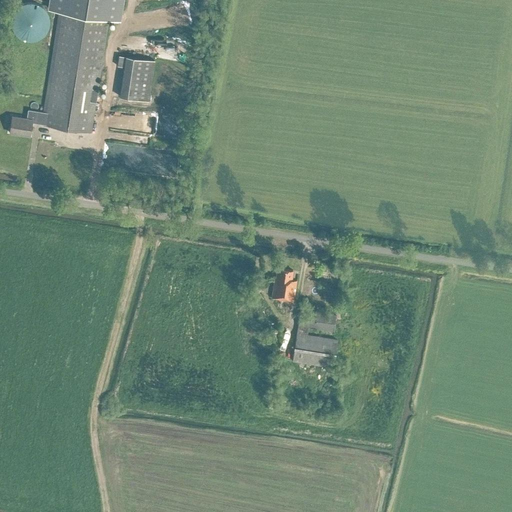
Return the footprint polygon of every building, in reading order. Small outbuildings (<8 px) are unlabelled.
[(121,19),(123,0),(47,0),(47,7),(59,10),(43,111),(27,108),(26,117),(11,115),(9,131),(29,134),(31,121),(42,122),(41,123),(90,131),(108,17),(121,19)] [(29,39),(32,39),(34,39),(37,38),(39,37),(41,36),(43,34),(45,32),(46,31),(47,29),(48,27),(49,25),(49,22),(50,20),(49,17),(49,15),(48,12),(47,10),(45,7),(43,5),(41,4),(39,2),(37,1),(34,1),(32,0),(30,0),(28,0),(26,1),(23,1),(21,2),(19,4),(17,5),(15,7),(14,10),(12,12),(11,15),(11,17),(11,20),(11,22),(11,25),(12,27),(13,29),(14,31),(15,32),(17,34),(19,36),(21,37),(24,38),(26,39),(29,39)] [(148,99),(155,59),(119,52),(117,64),(125,65),(120,94),(148,99)] [(341,264),(335,263),(333,277),(339,278),(341,264)] [(292,300),(297,272),(292,271),(292,268),(277,266),(275,275),(274,275),(271,296),(278,297),(278,298),(292,300)] [(333,329),(335,313),(299,307),(297,323),(296,331),(291,359),(332,365),(336,338),(306,333),(307,325),(333,329)]
